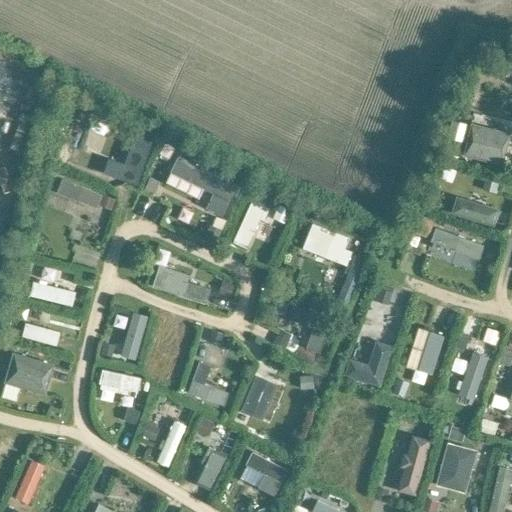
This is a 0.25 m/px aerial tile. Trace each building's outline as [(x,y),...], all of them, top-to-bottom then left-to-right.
[(511,122),(485,114),(476,145),(511,156),(511,122)] [(92,133),(85,153),(125,167),(129,155),(108,148),(111,139),(92,133)] [(76,171),(66,195),(108,212),(118,188),(76,171)] [(266,193),(246,233),(260,240),(266,227),(279,234),(292,206),(266,193)] [(366,241),(339,235),(342,221),(322,216),(316,244),(363,256),(366,241)] [(429,259),(460,269),(464,256),(433,246),(429,259)] [(352,276),(357,264),(344,259),(339,272),(352,276)] [(85,300),(90,284),(59,276),(59,275),(47,271),(42,289),(85,300)] [(383,326),(397,301),(384,294),(370,319),(383,326)] [(301,307),(332,322),(338,310),(307,295),(301,307)] [(146,304),(138,347),(150,349),(159,306),(146,304)] [(141,322),(146,310),(134,306),(129,317),(141,322)] [(82,323),(86,311),(71,307),(67,319),(82,323)] [(38,314),(34,327),(70,337),(74,324),(38,314)] [(427,376),(445,380),(453,340),(436,337),(427,376)] [(485,344),(486,368),(501,367),(500,343),(485,344)] [(165,359),(193,365),(196,353),(168,346),(165,359)] [(149,392),(154,369),(115,360),(110,385),(130,390),(130,388),(149,392)] [(293,377),(271,366),(254,401),(276,411),(293,377)] [(313,367),(314,381),(326,380),(326,367),(313,367)] [(238,398),(243,384),(206,372),(201,386),(238,398)] [(371,439),(378,409),(350,403),(344,434),(371,439)] [(184,459),(197,415),(184,411),(171,455),(184,459)] [(240,445),(248,422),(235,418),(227,440),(240,445)] [(462,435),(451,477),(479,484),(485,460),(492,461),(496,444),(462,435)] [(430,485),(433,439),(418,438),(414,484),(430,485)] [(219,442),(214,476),(230,479),(236,445),(219,442)] [(266,477),(267,476),(288,486),(300,460),(265,445),(253,471),(266,477)] [(27,492),(41,497),(59,455),(44,449),(27,492)] [(511,466),(501,504),(511,506),(511,466)] [(317,486),(312,501),(323,505),(328,490),(317,486)] [(330,492),(324,509),(333,511),(366,511),(369,507),(330,492)] [(439,492),(437,505),(449,507),(451,494),(439,492)] [(112,495),(104,511),(137,511),(140,508),(112,495)]
